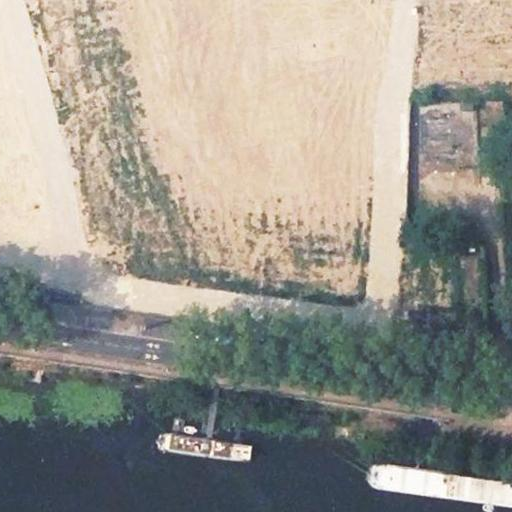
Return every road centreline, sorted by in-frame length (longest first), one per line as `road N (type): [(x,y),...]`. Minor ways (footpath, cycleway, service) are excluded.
road 1 (residential): [(0,328),(388,383)]
road 2 (residential): [(511,402),(388,383)]
